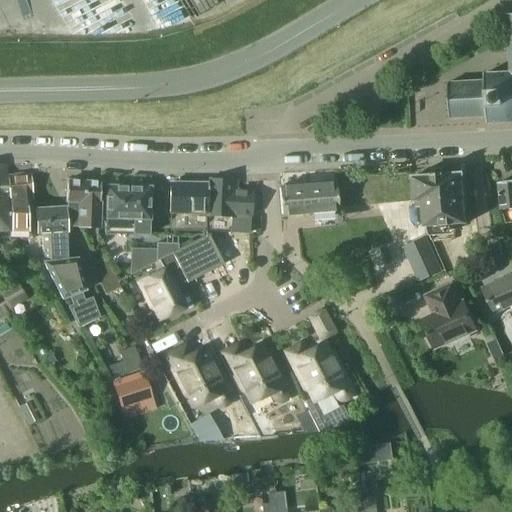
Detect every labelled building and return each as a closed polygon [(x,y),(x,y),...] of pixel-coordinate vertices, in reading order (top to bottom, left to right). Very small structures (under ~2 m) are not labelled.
[(508,52),(508,55),(510,55),(510,71),(509,71),(509,73),(507,73),(507,72),(504,72),(504,74),(484,75),(484,82),(447,84),(449,119),(450,119),(487,117),(487,124),(507,123),(507,125),(510,125),(510,123),(511,122),(511,15),(510,15),(510,14),(508,14),(508,15),(506,15),(506,18),(508,18),(508,21),(508,34),(507,34),(507,37),(509,37),(509,38),(510,52),(508,52)] [(0,230),(8,231),(6,175),(6,165),(0,165),(0,230)] [(6,175),(8,231),(8,240),(30,241),(30,232),(28,232),(26,202),(32,201),(30,174),(30,173),(6,175)] [(462,174),(412,177),(414,201),(422,201),(424,224),(424,227),(433,226),(442,226),(449,225),(454,225),(466,224),(462,174)] [(86,227),(98,227),(98,222),(99,203),(99,182),(67,180),(66,201),(69,226),(86,227)] [(205,216),(205,232),(247,234),(249,192),(231,191),(232,181),(208,180),(207,184),(208,184),(206,214),(205,214),(205,216)] [(511,181),(498,183),(501,210),(506,224),(511,222),(511,181)] [(169,213),(205,214),(206,214),(208,184),(207,184),(170,183),(169,194),(169,213)] [(281,216),(282,216),(338,211),(335,183),(278,187),(281,216)] [(104,234),(148,235),(150,187),(106,186),(104,234)] [(41,233),(42,263),(66,260),(66,259),(66,232),(64,211),(62,208),(35,210),(37,233),(41,233)] [(208,235),(171,254),(186,283),(223,265),(208,235)] [(402,248),(418,285),(443,275),(426,237),(402,248)] [(155,250),(155,261),(177,251),(177,244),(156,244),(155,250)] [(130,249),(129,275),(155,261),(155,250),(130,249)] [(101,256),(94,261),(102,274),(110,270),(101,256)] [(66,260),(42,263),(53,283),(62,300),(69,297),(72,305),(67,307),(78,328),(99,317),(92,298),(84,301),(81,292),(85,291),(77,258),(66,259),(66,260)] [(164,270),(141,282),(143,285),(141,289),(145,296),(149,297),(159,317),(157,318),(158,320),(182,308),(173,288),(185,282),(178,267),(166,273),(164,270)] [(511,275),(482,289),(494,315),(511,306),(511,275)] [(19,285),(1,295),(9,309),(26,298),(19,285)] [(422,321),(428,335),(427,338),(430,345),(433,345),(434,349),(444,344),(449,346),(467,339),(469,335),(474,333),(463,304),(459,305),(452,286),(426,296),(433,315),(422,321)] [(318,313),(307,318),(319,341),(334,334),(329,324),(322,311),(318,313)] [(3,320),(0,321),(0,333),(8,328),(3,320)] [(339,378),(334,367),(335,363),(331,355),(327,354),(322,345),(303,355),(298,346),(286,353),(296,373),(298,372),(314,401),(333,391),(337,399),(341,400),(348,396),(350,392),(344,379),(339,378)] [(119,353),(128,374),(143,368),(133,346),(119,353)] [(165,356),(182,389),(184,387),(194,407),(213,397),(217,404),(221,405),(228,401),(230,397),(224,385),(219,383),(212,369),(214,368),(204,349),(189,357),(184,346),(165,356)] [(271,368),(273,363),(269,356),(264,355),(260,346),(240,355),(236,347),(223,353),(234,374),(236,373),(251,402),(270,392),(274,399),(278,401),(286,397),(287,393),(281,380),(277,379),(271,368)] [(48,352),(42,356),(49,367),(55,363),(48,352)] [(143,372),(111,382),(120,410),(152,399),(143,372)] [(207,416),(189,426),(195,438),(197,442),(209,441),(221,440),(207,416)] [(255,426),(261,438),(273,431),(266,420),(255,426)] [(284,492),(274,493),(276,502),(276,509),(286,508),(284,492)] [(373,498),(362,500),(364,511),(374,511),(374,509),(373,498)] [(268,504),(262,504),(263,511),(276,511),(276,509),(276,502),(268,504)]
